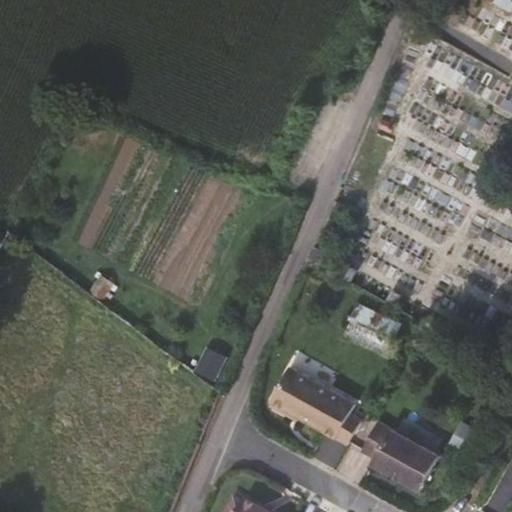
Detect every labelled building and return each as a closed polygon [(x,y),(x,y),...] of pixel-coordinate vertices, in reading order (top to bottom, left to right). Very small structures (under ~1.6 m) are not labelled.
[(341,336),(383,356),(399,323),(357,302),(341,336)] [(230,360),(209,348),(198,370),(218,381),(230,360)] [(354,410),(360,400),(294,363),(275,398),(278,400),(279,405),(287,410),(293,408),(353,441),(367,417),(354,410)] [(425,488),(444,454),(384,421),(368,449),(382,457),(379,462),(425,488)] [(483,478),(490,466),(481,460),(474,472),(483,478)]
